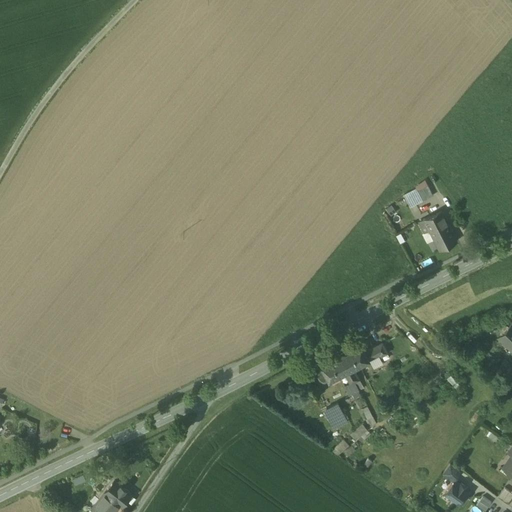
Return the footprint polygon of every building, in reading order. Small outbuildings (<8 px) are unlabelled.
[(428,185),(418,190),(423,200),(434,195),(428,185)] [(433,229),(447,222),(442,211),(427,218),(433,229)] [(447,222),(433,229),(427,218),(427,217),(425,218),(426,219),(419,222),(425,232),(431,229),(441,249),(457,241),(447,222)] [(511,322),(498,336),(511,349),(511,322)] [(366,351),(362,343),(351,349),(359,364),(370,359),(381,353),(382,355),(387,352),(382,342),(366,351)] [(359,364),(351,349),(341,354),(355,380),(359,378),(354,367),(359,364)] [(341,354),(331,359),(340,375),(345,372),(351,382),(355,380),(341,354)] [(331,359),(321,364),(326,372),(319,376),(323,383),(329,380),(340,375),(331,359)] [(511,362),(510,361),(503,371),(511,377),(511,376),(511,362)] [(453,374),(449,378),(458,388),(462,384),(453,374)] [(338,401),(327,407),(333,420),(334,420),(345,414),(338,401)] [(368,406),(363,408),(368,418),(373,416),(368,406)] [(345,414),(334,420),(336,425),(348,418),(346,413),(345,414)] [(363,423),(350,434),(358,443),(371,431),(363,423)] [(511,441),(511,432),(506,428),(502,433),(508,437),(506,440),(511,443),(511,441)] [(499,437),(492,431),(488,436),(495,442),(499,437)] [(460,483),(455,479),(445,493),(461,505),(471,491),(465,487),(466,486),(461,482),(460,483)] [(115,480),(93,508),(98,511),(113,511),(120,504),(122,505),(132,493),(126,488),(121,484),(121,485),(115,480)] [(511,497),(511,492),(505,487),(498,497),(508,504),(511,497)] [(492,502),(483,496),(477,505),(485,511),(492,502)]
